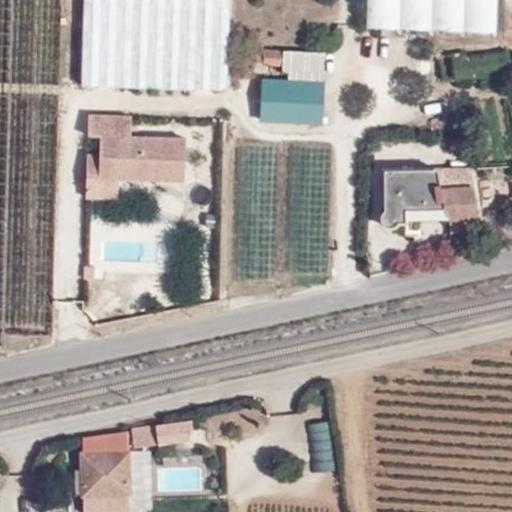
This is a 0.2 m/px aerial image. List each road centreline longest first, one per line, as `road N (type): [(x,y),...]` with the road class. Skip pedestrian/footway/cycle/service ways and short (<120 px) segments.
road 1 (residential): [(0,447),(511,332)]
road 2 (unclassified): [(511,260),(0,370)]
